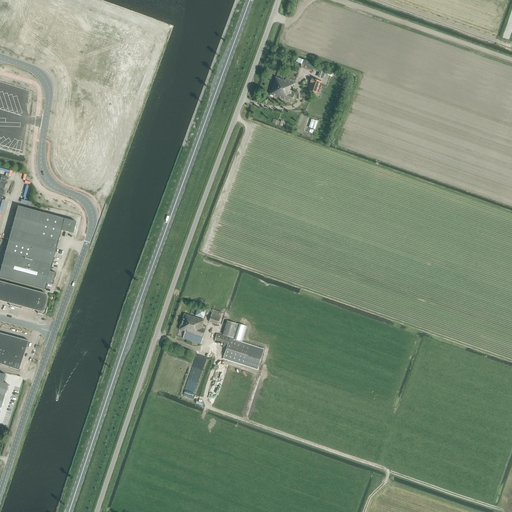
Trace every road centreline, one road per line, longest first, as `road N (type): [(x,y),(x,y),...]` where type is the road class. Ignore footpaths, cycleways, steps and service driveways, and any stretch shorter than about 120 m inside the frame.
road 1 (unclassified): [(96,511),(278,0)]
road 2 (primary): [(69,511),(250,0)]
road 3 (tertiary): [(53,333),(93,218),(84,200),(49,184),(41,171),(46,82),(0,58)]
road 4 (track): [(388,471),(212,410),(207,381),(220,349),(198,349)]
road 5 (track): [(334,0),(511,60)]
road 6 (tertiary): [(0,491),(53,333)]
road 7 (track): [(505,511),(388,471)]
